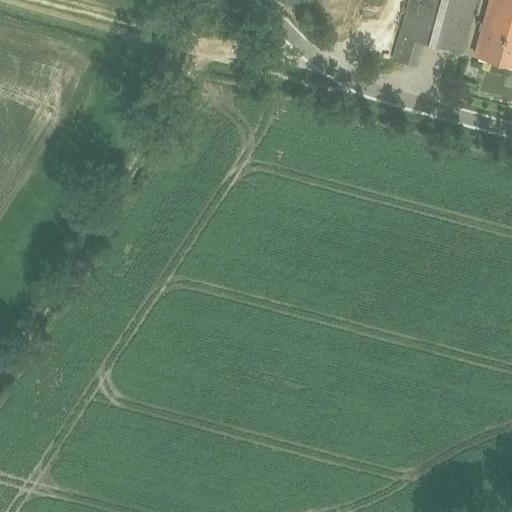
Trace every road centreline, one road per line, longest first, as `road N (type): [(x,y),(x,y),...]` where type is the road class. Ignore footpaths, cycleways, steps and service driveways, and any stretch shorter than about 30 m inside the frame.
road 1 (track): [(0,375),(222,43)]
road 2 (unclassified): [(511,133),(375,95),(332,73),(255,0)]
road 3 (track): [(308,55),(291,61),(56,0)]
